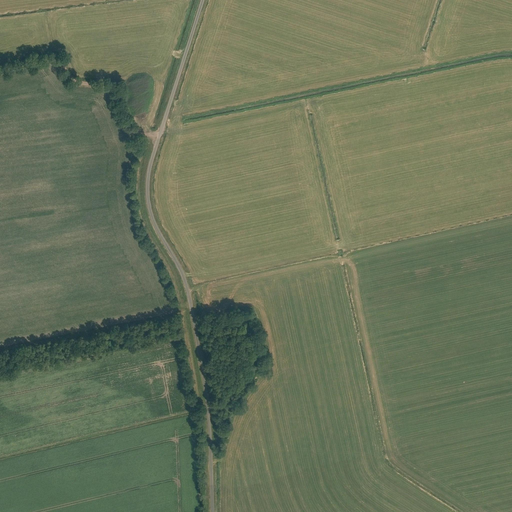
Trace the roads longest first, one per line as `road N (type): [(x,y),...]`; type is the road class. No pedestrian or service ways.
road 1 (unclassified): [(212,511),(206,398),(189,301),(146,188),(202,0)]
road 2 (track): [(0,72),(55,61),(70,78),(111,90),(134,134),(157,136)]
road 3 (track): [(209,433),(247,374),(251,339),(245,316),(193,323)]
